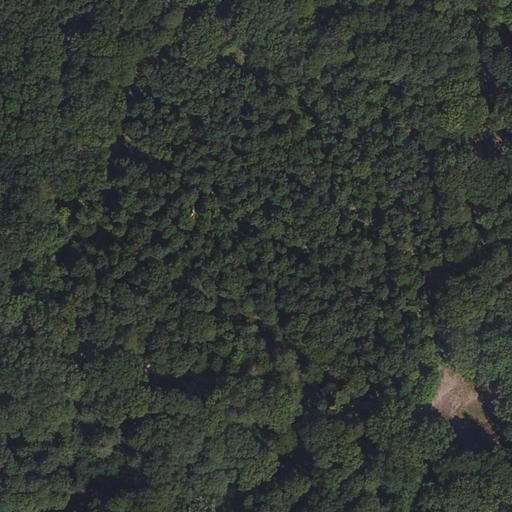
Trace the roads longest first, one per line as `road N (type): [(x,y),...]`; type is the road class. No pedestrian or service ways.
road 1 (track): [(429,412),(428,335),(306,0)]
road 2 (track): [(260,0),(228,42),(174,244),(165,374)]
road 3 (track): [(165,374),(429,412),(511,327)]
road 4 (track): [(0,483),(20,436),(90,419),(165,374)]
road 5 (track): [(0,344),(165,374)]
